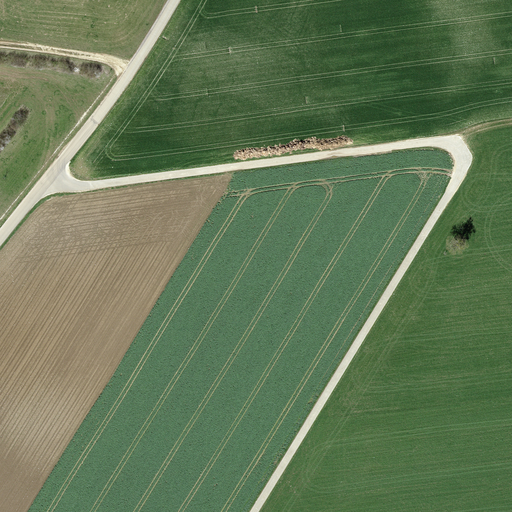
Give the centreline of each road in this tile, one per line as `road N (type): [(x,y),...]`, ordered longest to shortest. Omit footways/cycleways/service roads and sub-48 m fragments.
road 1 (track): [(45,181),(82,188),(436,141),(455,149),(459,178),(253,511)]
road 2 (tertiary): [(0,237),(136,69),(173,0)]
road 3 (track): [(0,44),(136,69)]
